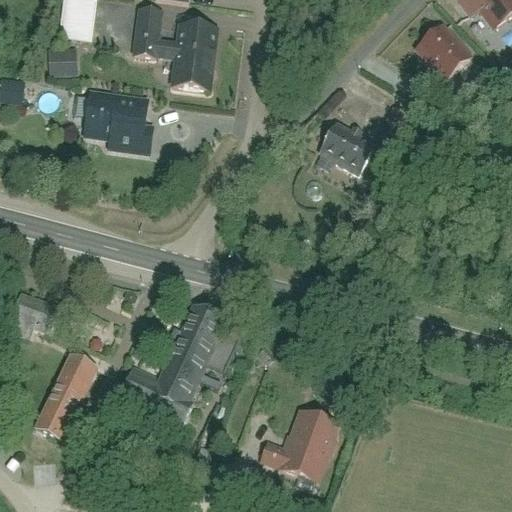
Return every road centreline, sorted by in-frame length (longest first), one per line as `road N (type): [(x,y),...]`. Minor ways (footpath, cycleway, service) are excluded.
road 1 (secondary): [(511,357),(173,267)]
road 2 (unclassified): [(262,150),(427,0)]
road 3 (secondary): [(173,267),(0,222)]
road 4 (unclassified): [(262,150),(269,0)]
road 5 (unclassified): [(173,267),(262,150)]
